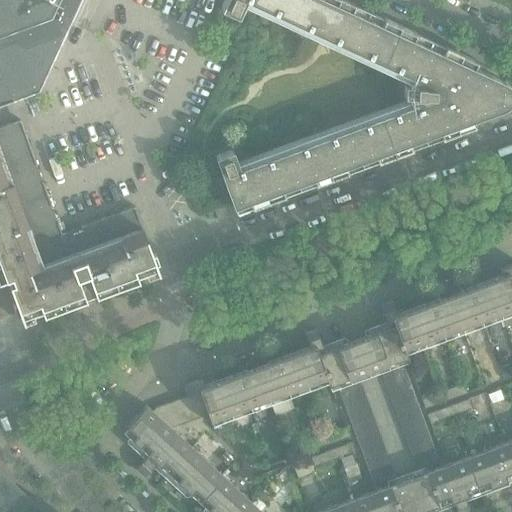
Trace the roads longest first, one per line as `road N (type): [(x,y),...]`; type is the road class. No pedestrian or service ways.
road 1 (residential): [(158,362),(197,359),(483,255),(511,235)]
road 2 (residential): [(180,256),(511,136)]
